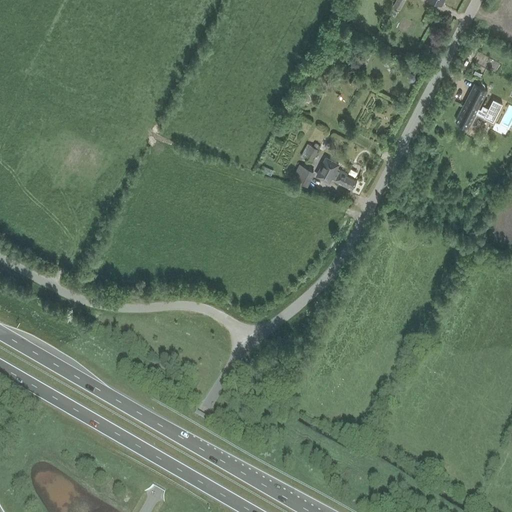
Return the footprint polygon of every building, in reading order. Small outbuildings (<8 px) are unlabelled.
[(400,10),(404,0),(396,0),(393,6),(400,10)] [(409,81),(411,83),(414,82),(416,79),(415,75),(412,74),(409,75),(408,77),(409,81)] [(456,121),(468,127),(487,89),(475,83),(456,121)] [(312,163),(319,148),(320,145),(315,142),(313,146),(308,143),(301,158),(312,163)] [(339,172),(336,170),(340,164),(325,156),(315,176),(330,183),(333,177),(336,179),(335,181),(351,190),(352,187),(353,188),(357,180),(347,175),(348,173),(341,169),(339,172)] [(306,185),(313,171),(300,164),(292,178),(306,185)]
